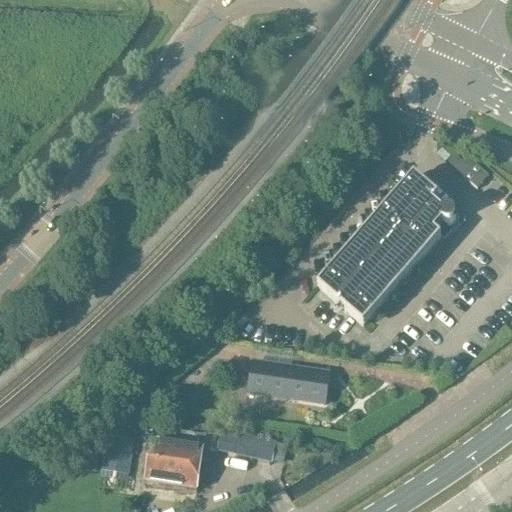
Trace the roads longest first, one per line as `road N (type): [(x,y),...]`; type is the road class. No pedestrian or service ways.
road 1 (tertiary): [(0,284),(231,0)]
road 2 (unclassified): [(511,371),(310,511)]
road 3 (tertiary): [(309,0),(454,79)]
road 4 (primary): [(511,417),(384,511)]
